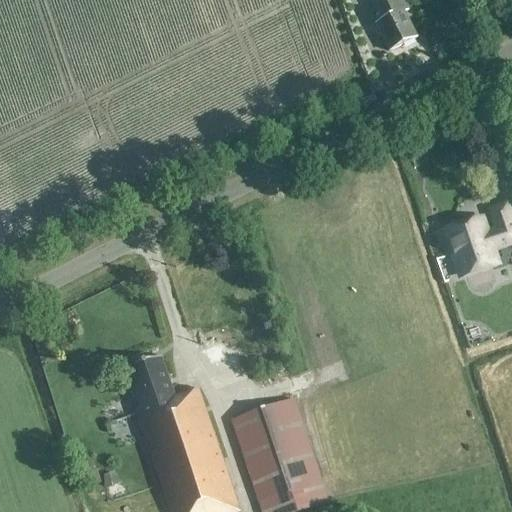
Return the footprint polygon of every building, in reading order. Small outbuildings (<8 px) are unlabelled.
[(389,53),(416,40),(403,14),(407,12),(400,0),(369,0),(381,23),(376,26),(377,29),(376,32),(378,36),(381,37),(389,53)] [(511,245),(511,228),(505,208),(504,205),(484,211),(490,230),(485,232),(481,219),(440,233),(455,281),(498,267),(493,252),(511,245)] [(168,511),(238,511),(197,390),(174,398),(160,359),(125,371),(139,411),(135,412),(168,511)] [(329,503),(323,486),(294,401),(232,422),(263,511),(321,511),(320,506),(329,503)] [(119,469),(128,484),(138,478),(130,463),(119,469)]
